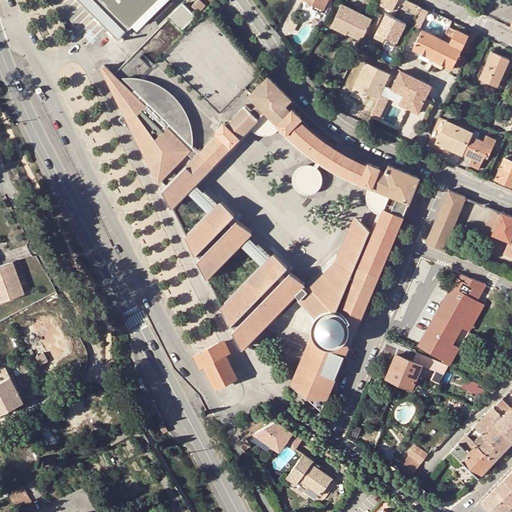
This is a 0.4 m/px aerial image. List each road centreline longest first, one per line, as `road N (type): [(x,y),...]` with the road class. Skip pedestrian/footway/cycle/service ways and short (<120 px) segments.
road 1 (unclassified): [(271,511),(202,379),(175,350),(27,43),(0,35)]
road 2 (tertiary): [(239,511),(39,137),(0,45)]
road 3 (residential): [(413,244),(329,433),(424,511)]
road 4 (residential): [(444,172),(332,114),(242,0)]
road 5 (residential): [(132,425),(9,185)]
